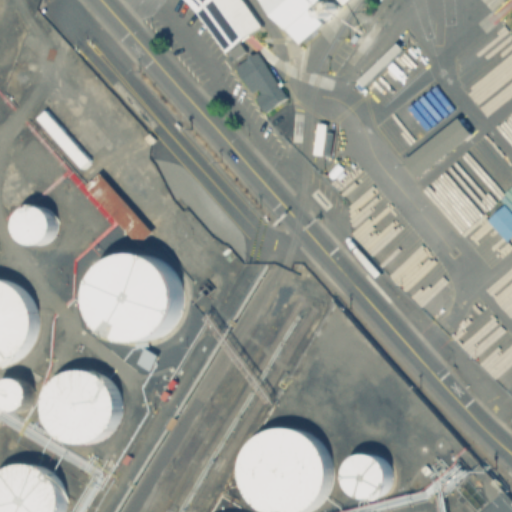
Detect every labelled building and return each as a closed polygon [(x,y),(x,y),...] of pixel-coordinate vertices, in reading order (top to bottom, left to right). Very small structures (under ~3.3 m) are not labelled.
[(304,0),(315,12),(293,31),(265,0),(248,0),(256,9),(220,40),(185,0),(304,0)] [(259,52),(289,97),(267,112),(257,97),(263,93),(260,89),(254,93),(237,66),(259,52)] [(91,158),(45,109),(36,117),(83,166),(91,158)] [(403,157),(420,183),(472,147),(466,137),(472,133),(461,117),(403,157)] [(327,123),(317,122),(315,153),(331,154),(332,131),(326,131),(327,123)] [(340,131),(337,152),(322,150),(326,125),(333,127),(333,130),(340,131)] [(145,135),(150,131),(156,137),(151,142),(145,135)] [(136,243),(151,229),(102,172),(86,185),(136,243)] [(487,219),(507,240),(511,235),(511,184),(498,198),(503,204),(487,219)] [(29,239),(36,241),(43,240),(49,236),(53,230),(55,223),(54,216),(50,209),(44,205),(37,203),(30,204),(24,208),(19,214),(18,221),(19,228),(23,235),(29,239)] [(156,336),(170,325),(178,310),(180,293),(176,276),(165,262),(150,254),(133,252),(116,256),(102,267),(94,282),(92,299),(96,316),(107,330),(122,338),(139,340),(156,336)] [(24,354),(34,340),(38,323),(35,306),(26,291),(12,281),(0,278),(0,364),(9,363),(24,354)] [(157,354),(144,347),(136,362),(149,369),(157,354)] [(86,440),(100,437),(111,429),(119,417),(122,403),(119,389),(110,377),(98,369),(84,366),(70,369),(58,378),(50,390),(48,404),(51,418),(59,430),(71,438),(86,440)] [(25,407),(30,403),(33,397),(33,391),(32,385),(27,380),(22,377),(15,376),(9,378),(4,383),(1,388),(1,395),(2,401),(7,406),(12,409),(19,409),(25,407)] [(251,496),(264,507),(277,511),(298,511),(313,505),(325,492),(331,476),(330,459),(322,443),(310,432),(294,426),(276,427),(261,434),(249,447),(243,463),(244,480),(251,496)] [(376,494),(384,490),(389,483),(391,475),(390,466),(386,458),(379,453),(370,451),(361,452),(354,456),(349,463),(346,472),(347,480),(352,488),(359,493),(367,496),(376,494)] [(61,511),(64,507),(65,493),(61,479),(51,468),(38,462),(24,461),(10,465),(0,475),(0,511),(61,511)]
